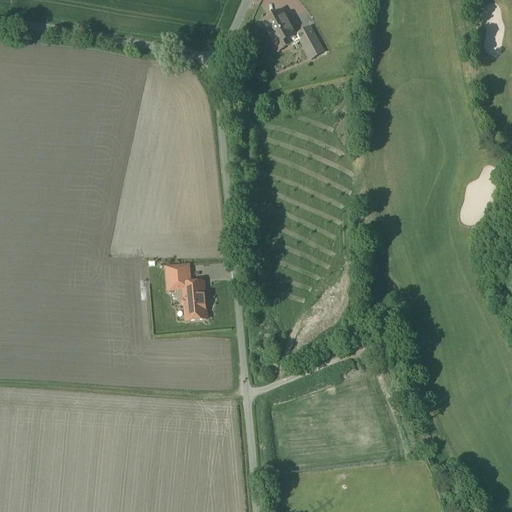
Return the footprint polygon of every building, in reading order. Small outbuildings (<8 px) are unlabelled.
[(283,12),(262,24),(276,49),(286,43),(289,48),(289,47),(300,41),(298,36),(296,37),(283,12)] [(319,46),(310,29),(304,33),(313,49),(319,46)] [(313,49),(304,33),(298,36),(300,41),(311,61),(318,58),(313,49)] [(189,267),(167,269),(169,292),(184,291),(183,286),(190,285),(189,267)] [(190,285),(183,286),(184,291),(185,300),(183,300),(182,302),(182,306),(184,308),(185,308),(187,323),(206,321),(205,309),(206,308),(206,300),(205,299),(203,284),(190,285)]
